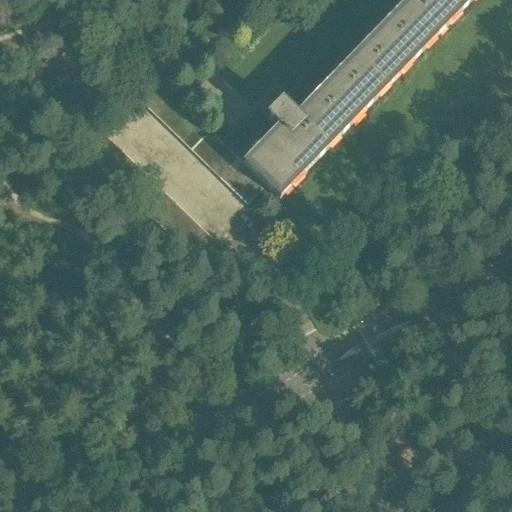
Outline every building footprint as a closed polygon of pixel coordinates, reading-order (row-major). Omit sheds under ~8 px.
[(277,130),(242,167),(246,171),(255,179),(264,188),(264,189),(279,203),(474,0),(409,0),(295,120),(280,105),(266,119),(277,130)] [(138,102),(155,84),(147,75),(129,94),(138,102)] [(147,111),(164,92),(155,84),(138,102),(147,111)] [(156,119),(173,101),(164,92),(147,111),(156,119)] [(164,128),(182,109),(173,101),(156,119),(164,128)] [(173,136),(191,117),(182,109),(164,128),(173,136)] [(182,144),(199,126),(191,117),(173,136),(182,144)] [(190,153),(208,134),(199,126),(182,144),(190,153)] [(85,156),(103,138),(95,130),(77,148),(85,156)] [(199,161),(216,142),(208,134),(190,153),(199,161)] [(94,165),(112,147),(103,138),(85,156),(94,165)] [(229,154),(225,151),(220,146),(202,164),(211,173),(229,154)] [(103,174),(121,155),(112,147),(94,165),(103,174)] [(220,181),(237,162),(229,154),(211,173),(220,181)] [(112,182),(130,163),(121,155),(103,174),(112,182)] [(246,171),(242,167),(237,162),(220,181),(228,189),(246,171)] [(121,190),(139,172),(130,163),(112,182),(121,190)] [(237,198),(243,192),(255,179),(246,171),(228,189),(237,198)] [(129,199),(147,180),(139,172),(121,190),(129,199)] [(255,179),(243,192),(237,198),(247,207),(264,189),(264,188),(255,179)] [(138,207),(156,188),(147,180),(129,199),(138,207)] [(147,216),(165,197),(156,188),(138,207),(147,216)] [(156,224),(174,205),(165,197),(147,216),(156,224)] [(165,232),(182,214),(174,205),(156,224),(165,232)] [(173,241),(191,222),(182,214),(165,232),(173,241)] [(182,249),(200,231),(191,222),(173,241),(182,249)] [(191,257),(209,239),(200,231),(182,249),(191,257)] [(200,266),(218,247),(209,239),(191,257),(200,266)] [(209,275),(220,264),(217,262),(225,254),(218,247),(200,266),(209,275)]
